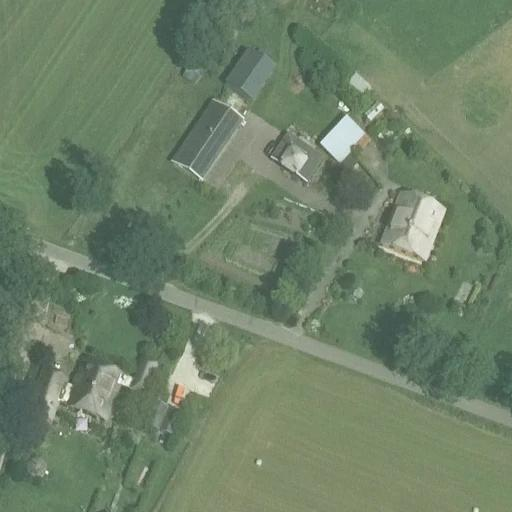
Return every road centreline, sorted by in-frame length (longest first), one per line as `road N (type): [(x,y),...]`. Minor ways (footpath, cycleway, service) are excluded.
road 1 (unclassified): [(511,420),(0,233)]
road 2 (track): [(0,424),(50,252)]
